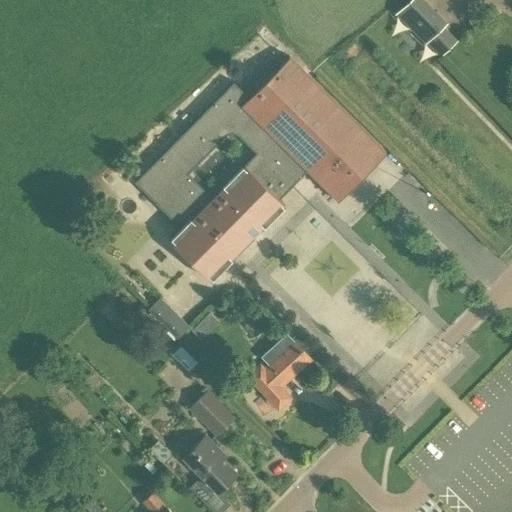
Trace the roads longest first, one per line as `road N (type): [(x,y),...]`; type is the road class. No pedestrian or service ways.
road 1 (tertiary): [(292,503),(507,282)]
road 2 (track): [(318,64),(511,255)]
